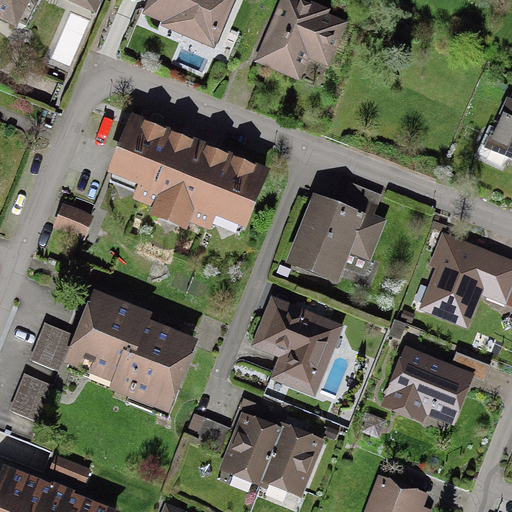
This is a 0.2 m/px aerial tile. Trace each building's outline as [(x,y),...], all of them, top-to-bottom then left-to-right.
[(33,0),(0,0),(0,20),(19,30),(33,0)] [(101,0),(51,0),(93,18),(101,0)] [(229,0),(148,0),(143,14),(211,43),(229,0)] [(349,19),(299,0),(277,0),(253,64),(299,83),(307,63),(328,72),(349,19)] [(511,86),(484,153),(511,165),(511,86)] [(200,150),(138,126),(117,179),(142,189),(136,203),(157,211),(154,218),(188,231),(191,223),(211,231),(215,221),(246,233),(269,177),(200,150)] [(382,222),(310,195),(284,266),(339,287),(351,255),(367,261),(382,222)] [(92,219),(60,207),(52,230),(83,242),(92,219)] [(511,296),(511,259),(444,235),(416,309),(466,327),(479,294),(509,305),(511,296)] [(156,316),(97,293),(69,365),(115,383),(111,393),(174,417),(202,344),(152,325),(156,316)] [(334,331),(278,308),(263,345),(275,350),(289,355),(281,374),(311,387),(334,331)] [(70,337),(39,326),(26,362),(57,373),(70,337)] [(476,371),(403,345),(381,407),(455,433),(476,371)] [(48,388),(20,376),(6,412),(34,424),(48,388)] [(210,422),(202,419),(193,442),(219,452),(228,428),(219,425),(210,422)] [(282,427),(278,437),(262,430),(246,424),(229,470),(261,482),(263,476),(301,490),(320,442),(299,434),(282,427)] [(88,469),(52,457),(44,478),(80,491),(88,469)] [(112,511),(7,471),(0,488),(0,511),(112,511)] [(426,511),(432,495),(375,476),(362,511),(426,511)] [(156,511),(184,511),(161,502),(156,511)]
